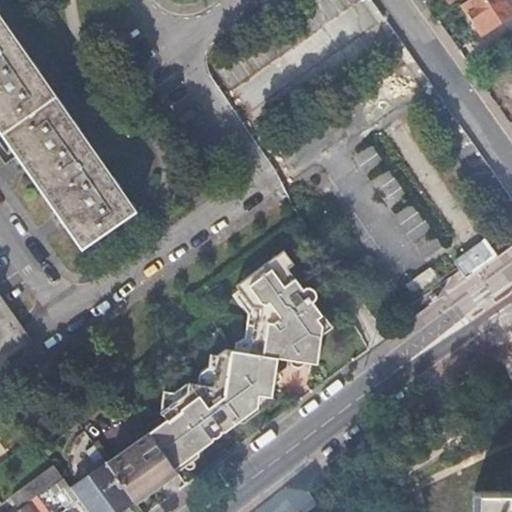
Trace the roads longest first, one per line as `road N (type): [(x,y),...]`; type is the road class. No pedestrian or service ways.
road 1 (secondary): [(200,511),(511,282)]
road 2 (residential): [(511,183),(383,0)]
